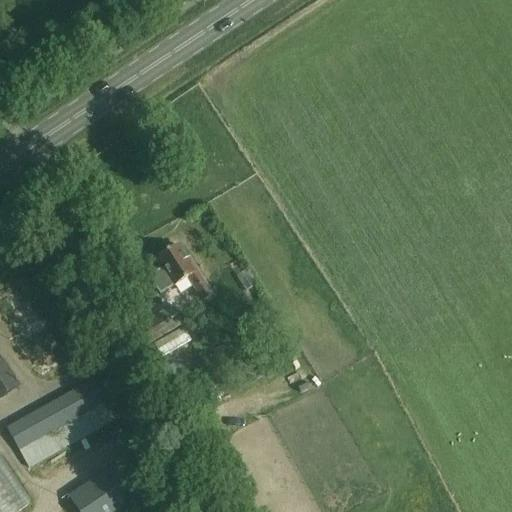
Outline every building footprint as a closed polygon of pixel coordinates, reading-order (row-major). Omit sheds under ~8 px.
[(190,257),(185,260),(176,246),(155,260),(173,288),(187,279),(202,302),(214,295),(190,257)] [(19,347),(50,327),(25,288),(0,303),(0,320),(1,320),(19,347)] [(172,307),(133,331),(157,370),(179,357),(171,344),(188,334),(172,307)] [(58,338),(25,350),(33,371),(66,358),(58,338)] [(0,401),(20,389),(0,357),(0,401)] [(208,375),(188,385),(201,409),(220,400),(208,375)] [(29,469),(119,419),(121,421),(126,418),(130,425),(144,417),(132,395),(112,406),(97,379),(7,429),(29,469)] [(0,511),(17,511),(30,503),(0,457),(0,511)] [(77,511),(123,511),(149,495),(125,459),(68,497),(77,511)]
